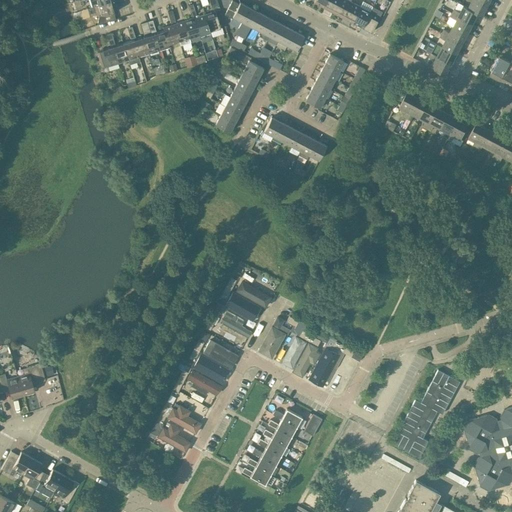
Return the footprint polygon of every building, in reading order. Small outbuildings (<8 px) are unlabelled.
[(118,10),(115,0),(114,0),(98,5),(101,14),(98,15),(97,21),(98,25),(116,19),(114,12),(118,10)] [(232,0),(225,14),(232,18),(229,23),(238,27),(242,21),(249,7),(240,2),(239,4),(232,0)] [(339,0),(326,0),(323,7),(333,12),(339,0)] [(339,0),(333,12),(343,17),(351,1),(351,0),(339,0)] [(482,15),(488,5),(478,0),(469,0),(472,1),(468,7),(478,13),(482,15)] [(360,6),(351,1),(343,17),(352,22),(360,6)] [(455,8),(453,12),(473,23),(478,13),(468,7),(464,5),(459,2),(455,9),(455,8)] [(370,11),(360,6),(352,22),(362,27),(370,11)] [(372,6),(370,11),(362,27),(372,32),(382,11),(372,6)] [(242,21),(251,26),(258,11),(249,7),(242,21)] [(215,11),(205,14),(210,31),(212,37),(223,34),(220,27),(222,26),(219,16),(217,16),(215,11)] [(267,16),(258,11),(251,26),(260,31),(267,16)] [(451,16),(447,22),(453,26),(468,33),(473,23),(453,12),(451,16)] [(210,31),(205,14),(194,17),(200,34),(210,31)] [(269,35),(276,21),(267,16),(260,31),(258,35),(267,40),(269,35)] [(195,35),(200,34),(194,17),(184,20),(190,40),(196,38),(195,35)] [(191,42),(190,40),(184,20),(174,23),(179,40),(181,45),(191,42)] [(276,44),(278,40),(286,26),(276,21),(269,35),(267,40),(276,44)] [(163,27),(164,30),(165,30),(169,43),(179,40),(174,23),(163,27)] [(295,31),(286,26),(278,40),(287,45),(295,31)] [(444,29),(442,33),(462,43),(468,33),(453,26),(450,32),(444,29)] [(165,30),(164,30),(154,33),(160,50),(170,47),(169,43),(165,30)] [(304,36),(295,31),(287,45),(296,50),(304,36)] [(160,50),(154,33),(144,36),(149,53),(160,50)] [(462,43),(442,33),(440,37),(446,40),(442,46),(457,54),(462,43)] [(134,40),(139,57),(149,53),(144,36),(134,40)] [(140,61),(139,57),(134,40),(123,43),(129,60),(130,65),(140,61)] [(113,46),(118,63),(129,60),(123,43),(113,46)] [(426,50),(431,53),(452,64),(457,54),(442,46),(437,43),(434,49),(428,46),(426,50)] [(113,46),(103,49),(102,49),(103,50),(98,52),(102,66),(107,65),(108,66),(118,63),(113,46)] [(494,54),(496,49),(490,46),(488,51),(494,54)] [(207,59),(217,56),(215,49),(205,52),(207,59)] [(330,53),(325,63),(339,70),(344,61),(330,53)] [(452,64),(431,53),(429,57),(435,60),(432,66),(446,74),(452,64)] [(490,74),(500,80),(511,61),(500,55),(490,74)] [(249,60),(244,69),(258,76),(263,67),(249,60)] [(500,80),(510,86),(511,82),(511,61),(500,80)] [(325,63),(320,72),(334,79),(339,70),(325,63)] [(138,70),(142,83),(146,82),(142,69),(138,70)] [(254,86),(258,76),(244,69),(239,78),(254,86)] [(320,72),(315,81),(329,88),(334,79),(320,72)] [(249,95),(254,86),(239,78),(235,87),(249,95)] [(315,81),(310,90),(324,98),(329,88),(315,81)] [(244,104),(249,95),(235,87),(230,96),(244,104)] [(324,98),(310,90),(305,99),(320,107),(324,98)] [(407,118),(418,97),(407,92),(399,106),(406,110),(403,115),(407,118)] [(239,113),(244,104),(230,96),(225,106),(239,113)] [(418,97),(407,118),(411,120),(414,114),(420,117),(428,103),(418,97)] [(423,126),(427,128),(438,108),(428,103),(420,117),(426,120),(423,126)] [(234,122),(239,113),(225,106),(220,115),(234,122)] [(438,108),(427,128),(431,130),(434,124),(440,128),(448,113),(438,108)] [(444,137),(447,139),(458,118),(448,113),(440,128),(446,131),(444,137)] [(230,131),(234,122),(220,115),(215,124),(230,131)] [(264,131),(261,136),(270,141),(273,135),(280,121),(271,116),(264,131)] [(469,124),(458,118),(447,139),(451,141),(454,135),(461,139),(469,124)] [(388,120),(385,126),(393,130),(396,125),(388,120)] [(280,121),(273,135),(282,140),(290,126),(280,121)] [(480,142),(487,128),(476,122),(469,137),(475,140),(472,146),(476,148),(480,142)] [(299,131),(290,126),(282,140),(291,145),(299,131)] [(480,142),(476,148),(480,150),(483,145),(489,148),(497,133),(487,128),(480,142)] [(308,136),(299,131),(291,145),(300,150),(308,136)] [(497,133),(489,148),(495,151),(492,157),(496,159),(507,139),(497,133)] [(310,155),(317,141),(308,136),(300,150),(298,155),(307,159),(310,155)] [(511,141),(507,139),(496,159),(500,161),(503,155),(509,158),(511,153),(511,141)] [(326,145),(317,141),(310,155),(319,160),(326,145)] [(231,276),(237,279),(237,280),(240,274),(234,270),(231,276)] [(231,276),(226,286),(232,289),(237,279),(231,276)] [(241,280),(236,290),(265,306),(271,295),(241,280)] [(232,289),(226,286),(221,295),(227,298),(232,289)] [(230,295),(225,304),(253,319),(258,310),(230,295)] [(215,308),(210,317),(215,320),(220,310),(224,312),(227,306),(218,302),(215,308)] [(226,309),(220,321),(226,324),(248,336),(251,330),(241,325),(244,319),(226,309)] [(290,315),(287,321),(286,321),(293,325),(296,326),(299,320),(290,315)] [(279,329),(284,319),(278,316),(273,325),(279,329)] [(215,320),(210,317),(205,326),(211,329),(215,320)] [(215,324),(211,332),(230,342),(234,334),(215,324)] [(270,360),(283,335),(269,328),(256,353),(270,360)] [(302,329),(299,335),(308,340),(311,335),(302,329)] [(311,335),(308,340),(318,345),(321,340),(326,343),(329,337),(314,329),(311,335)] [(199,339),(194,348),(199,351),(204,341),(209,333),(203,330),(202,332),(199,339)] [(305,343),(291,335),(276,363),(290,371),(305,343)] [(326,343),(325,345),(332,348),(333,346),(342,351),(345,346),(336,341),(329,337),(326,343)] [(216,341),(208,354),(231,367),(238,354),(216,341)] [(345,346),(342,351),(351,356),(354,351),(345,346)] [(194,348),(189,357),(195,360),(199,351),(194,348)] [(307,348),(294,373),(304,379),(317,354),(307,348)] [(319,386),(335,356),(323,349),(307,380),(319,386)] [(354,351),(351,356),(359,361),(362,355),(354,351)] [(200,352),(194,366),(222,382),(229,368),(200,352)] [(183,355),(180,360),(191,366),(194,361),(183,355)] [(339,356),(322,387),(338,396),(356,365),(339,356)] [(180,361),(177,367),(188,372),(191,367),(180,361)] [(18,376),(23,394),(35,390),(32,381),(45,377),(40,363),(27,367),(29,372),(18,376)] [(47,376),(54,374),(51,365),(44,367),(47,376)] [(192,369),(187,378),(215,393),(220,384),(192,369)] [(437,410),(442,413),(459,381),(438,369),(420,402),(415,399),(392,442),(419,456),(428,440),(422,437),(437,410)] [(182,370),(178,379),(183,382),(188,373),(182,370)] [(0,378),(2,387),(8,385),(12,397),(23,394),(18,376),(7,379),(5,373),(0,374),(0,378)] [(183,382),(178,379),(173,389),(178,391),(183,382)] [(169,395),(161,410),(167,413),(178,391),(173,389),(169,395)] [(194,392),(191,397),(201,403),(204,397),(194,392)] [(27,398),(27,408),(38,407),(37,397),(27,398)] [(167,417),(196,432),(201,422),(187,414),(190,410),(178,404),(176,408),(173,406),(167,417)] [(467,420),(463,427),(469,449),(477,453),(481,452),(482,455),(478,457),(474,464),(480,486),(488,490),(509,484),(511,477),(511,471),(511,472),(511,471),(511,406),(504,409),(500,417),(501,421),(497,422),(496,418),(488,413),(467,420)] [(281,418),(297,426),(302,416),(286,408),(283,414),(275,409),(273,414),(281,418)] [(159,415),(157,420),(162,423),(167,413),(161,410),(159,415)] [(313,435),(322,418),(314,414),(304,430),(313,435)] [(291,436),(297,426),(281,418),(278,423),(270,419),(268,423),(276,428),(276,427),(291,436)] [(163,425),(160,430),(157,437),(186,452),(192,440),(177,432),(179,428),(171,424),(169,428),(163,425)] [(286,445),(291,436),(276,427),(276,428),(273,433),(265,428),(262,433),(270,437),(271,437),(286,445)] [(182,434),(189,438),(192,432),(184,428),(182,434)] [(281,455),(286,445),(271,437),(270,437),(268,442),(260,438),(257,443),(265,447),(281,455)] [(276,465),(281,455),(265,447),(262,452),(254,448),(252,452),(260,456),(276,465)] [(22,473),(31,457),(21,451),(15,462),(7,458),(1,469),(14,476),(17,470),(22,473)] [(409,472),(411,468),(384,454),(382,457),(409,472)] [(270,474),(276,465),(260,456),(257,461),(249,457),(247,462),(255,466),(270,474)] [(31,457),(22,473),(29,477),(26,483),(35,488),(41,476),(36,473),(42,463),(31,457)] [(244,467),(242,471),(251,476),(260,481),(258,484),(269,489),(271,485),(275,477),(270,474),(255,466),(252,471),(244,467)] [(52,468),(47,479),(41,476),(35,488),(51,497),(54,491),(63,474),(52,468)] [(465,486),(468,481),(447,469),(444,474),(465,486)] [(73,480),(63,474),(54,491),(64,497),(61,502),(67,505),(73,494),(68,491),(73,480)] [(456,511),(435,501),(440,493),(416,479),(397,511),(456,511)] [(0,507),(4,510),(2,511),(17,511),(21,505),(0,493),(0,507)] [(29,498),(26,504),(32,507),(35,501),(29,498)]
